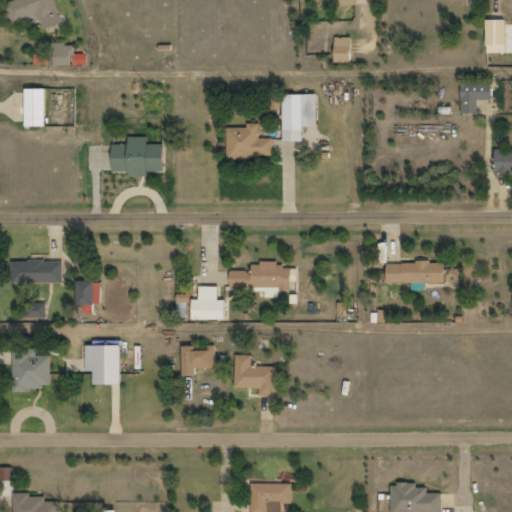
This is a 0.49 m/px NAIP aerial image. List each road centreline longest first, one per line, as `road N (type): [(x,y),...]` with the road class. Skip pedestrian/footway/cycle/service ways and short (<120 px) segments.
road 1 (residential): [(0,438),(511,436)]
road 2 (residential): [(0,216),(511,216)]
